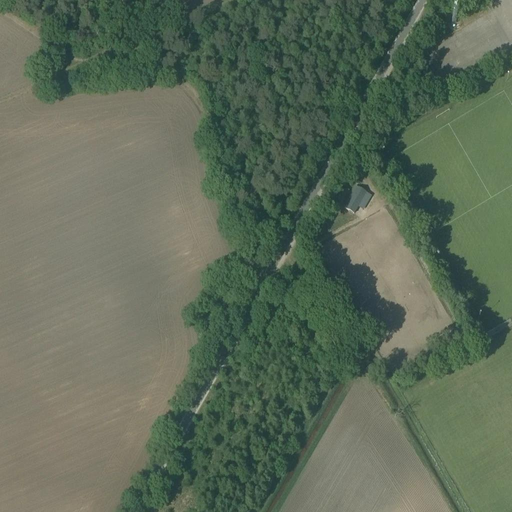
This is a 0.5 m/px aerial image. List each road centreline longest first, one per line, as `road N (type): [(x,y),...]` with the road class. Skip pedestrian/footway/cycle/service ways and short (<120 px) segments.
road 1 (unclassified): [(135,511),(423,0)]
road 2 (track): [(120,50),(185,85),(282,249)]
road 3 (track): [(79,64),(232,0)]
